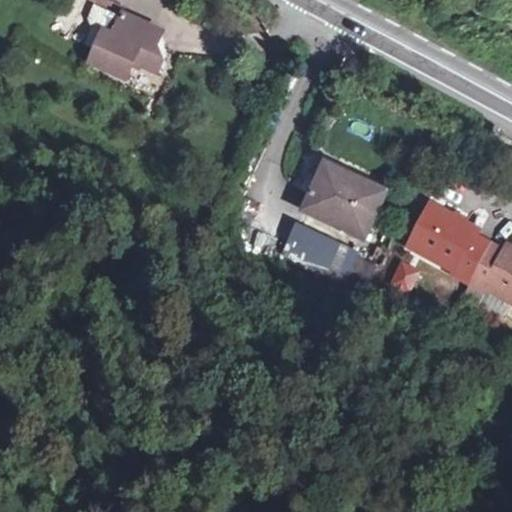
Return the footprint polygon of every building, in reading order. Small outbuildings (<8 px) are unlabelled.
[(111,0),(96,0),(123,11),(125,6),(111,0)] [(157,39),(163,29),(128,14),(127,16),(104,6),(95,24),(98,31),(111,36),(97,66),(128,80),(134,64),(160,74),(167,59),(157,39)] [(334,170),(325,189),(340,194),(349,176),(334,170)] [(382,244),(400,195),(349,176),(340,194),(325,189),(315,221),(382,244)] [(472,277),(488,285),(505,247),(490,240),(493,234),(446,211),(427,251),(473,274),(472,277)] [(346,249),(296,224),(283,250),(334,275),(346,249)] [(511,250),(505,247),(488,285),(504,292),(506,289),(511,292),(511,250)] [(419,272),(403,264),(392,285),(408,293),(419,272)]
